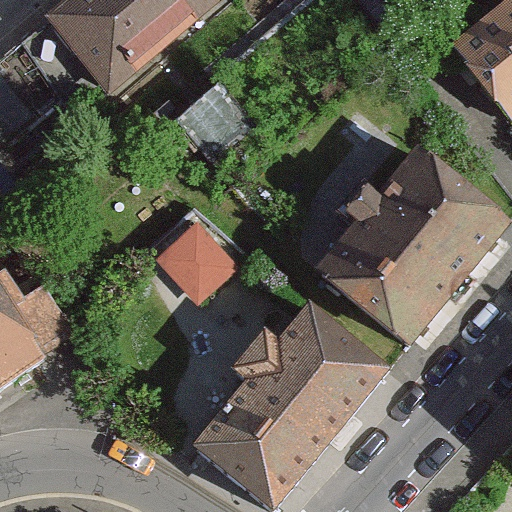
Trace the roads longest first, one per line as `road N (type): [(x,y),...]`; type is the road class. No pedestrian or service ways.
road 1 (unclassified): [(511,333),(353,511)]
road 2 (unclassified): [(180,511),(96,472),(0,471)]
